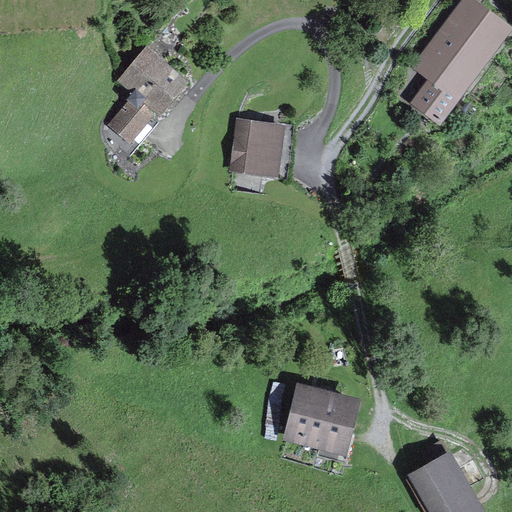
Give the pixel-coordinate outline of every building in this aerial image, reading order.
[(438,127),(511,33),(511,31),(474,1),(421,68),(432,77),(410,105),(438,127)] [(183,85),(147,53),(124,79),(140,94),(111,126),(130,144),(183,85)] [(278,180),(284,134),(241,128),(235,174),(278,180)] [(348,461),(363,404),(298,387),(283,444),(348,461)] [(427,511),(480,511),(449,457),(409,479),(427,511)]
